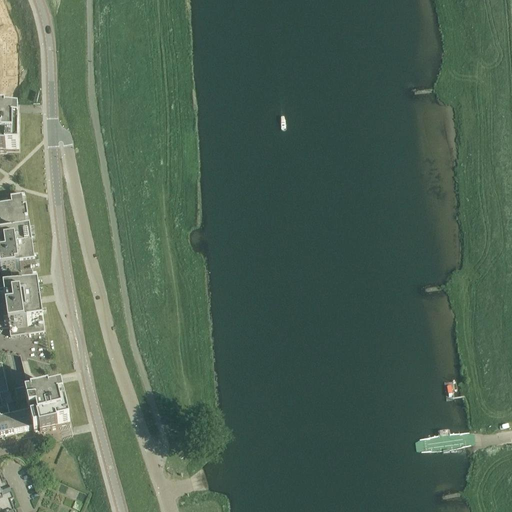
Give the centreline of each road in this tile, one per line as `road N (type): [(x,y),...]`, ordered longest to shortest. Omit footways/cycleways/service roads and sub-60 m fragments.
road 1 (tertiary): [(164,494),(87,247),(66,137),(53,138)]
road 2 (secondary): [(122,511),(74,324),(53,138)]
road 3 (secondary): [(53,138),(49,48),(37,0)]
